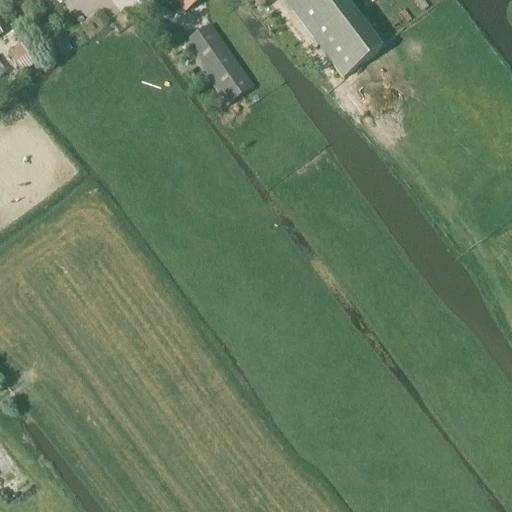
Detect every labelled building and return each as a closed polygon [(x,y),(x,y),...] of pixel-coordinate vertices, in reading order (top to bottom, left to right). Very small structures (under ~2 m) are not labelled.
[(204,0),(173,0),(184,15),(204,0)] [(343,81),(378,55),(336,0),(285,0),(283,2),(343,81)] [(226,108),(252,90),(210,29),(185,46),(226,108)] [(20,48),(7,57),(20,74),(25,80),(37,71),(20,48)] [(20,74),(12,80),(17,86),(25,80),(20,74)]
